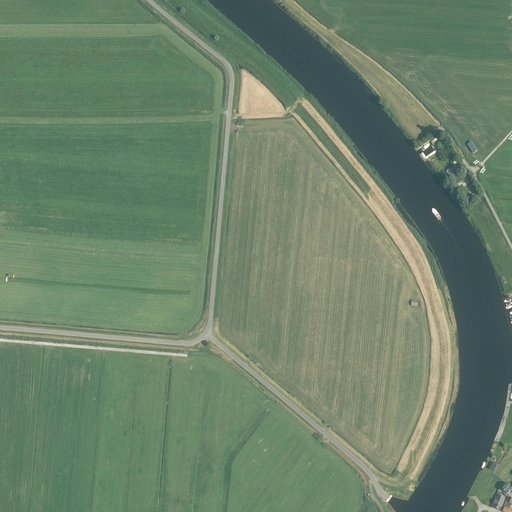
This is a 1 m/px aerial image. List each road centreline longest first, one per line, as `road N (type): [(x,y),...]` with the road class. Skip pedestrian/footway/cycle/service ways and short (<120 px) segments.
road 1 (track): [(372,478),(404,481),(442,395),(443,341),(424,270),(283,83),(180,0)]
road 2 (unclassified): [(208,337),(230,70),(148,0)]
road 3 (tertiary): [(389,500),(367,470),(208,337)]
road 4 (track): [(286,0),(387,76),(462,160)]
road 5 (tertiary): [(208,337),(191,343),(0,327)]
